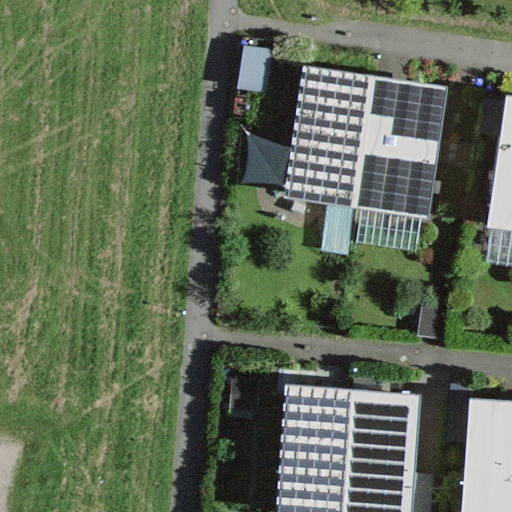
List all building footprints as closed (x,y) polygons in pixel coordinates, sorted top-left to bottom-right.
[(358,202),(376,81),(305,70),(287,191),(358,202)] [(429,212),(446,91),(376,81),(358,202),(429,212)] [(511,101),(508,101),(490,221),(511,224),(511,101)] [(280,511),(345,511),(354,394),(288,390),(280,511)] [(412,511),(421,399),(354,394),(345,511),(412,511)] [(511,511),(511,406),(473,404),(464,511),(511,511)]
